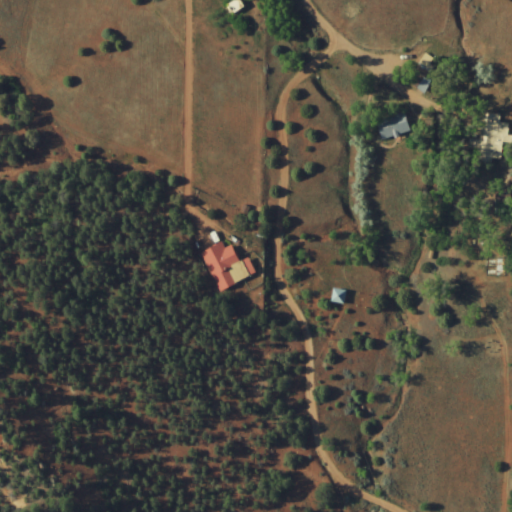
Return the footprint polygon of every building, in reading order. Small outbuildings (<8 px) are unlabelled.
[(424,78),(431,66),(420,60),(414,72),(424,78)] [(379,139),(408,133),(403,114),(375,120),(379,139)] [(498,116),(482,115),(481,140),(483,141),(482,156),(496,157),(496,142),(505,142),(506,124),(498,123),(498,116)] [(200,251),(217,291),(245,279),(228,239),(200,251)] [(330,302),(341,303),(343,291),(331,290),(330,302)]
